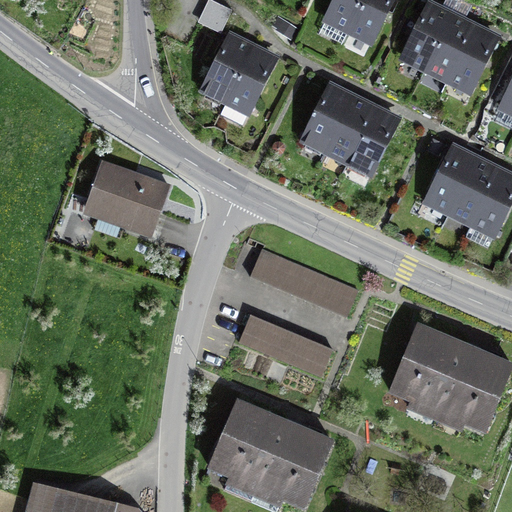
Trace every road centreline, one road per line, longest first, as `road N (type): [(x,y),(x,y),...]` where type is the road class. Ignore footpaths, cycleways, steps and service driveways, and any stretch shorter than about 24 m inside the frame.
road 1 (residential): [(240,192),(195,298),(167,511)]
road 2 (residential): [(511,318),(240,192)]
road 3 (residential): [(138,127),(0,33)]
road 4 (residential): [(138,127),(136,0)]
road 5 (residential): [(240,192),(138,127)]
